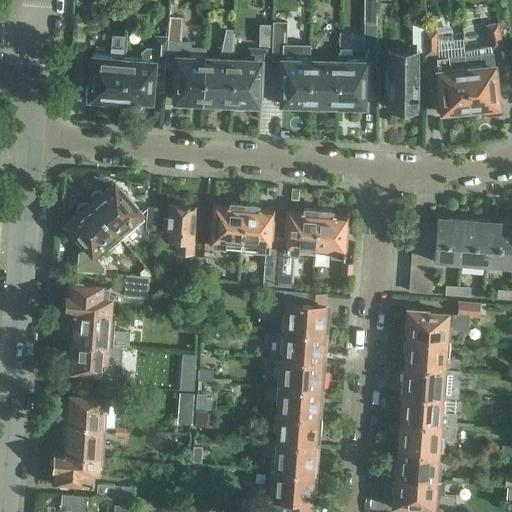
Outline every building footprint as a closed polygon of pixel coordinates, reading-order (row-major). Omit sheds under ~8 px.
[(272,24),(271,45),(285,46),(286,12),(272,11),(272,24)] [(176,56),(175,71),(174,99),(202,101),(204,57),(204,49),(190,48),(190,41),(181,41),(183,16),(169,16),(167,35),(167,41),(166,55),(176,56)] [(414,20),(414,43),(418,43),(418,52),(424,52),(425,52),(425,51),(424,20),(414,20)] [(438,20),(424,20),(425,51),(425,52),(424,52),(424,55),(437,55),(438,20)] [(463,50),(463,54),(469,111),(486,110),(486,106),(497,104),(492,51),(491,47),(501,45),(497,21),(485,23),(489,44),(463,50)] [(259,45),(271,45),(272,24),(260,23),(259,45)] [(337,60),(336,104),(364,105),(366,57),(376,58),(376,24),(364,24),(364,45),(365,45),(365,52),(337,51),(337,60)] [(204,57),(202,101),(230,102),(232,58),(233,28),(225,28),(221,57),(204,57)] [(124,54),(119,98),(125,104),(141,105),(142,99),(151,99),(151,94),(163,94),(163,90),(165,56),(166,55),(167,41),(167,35),(154,34),(153,47),(146,47),(142,51),(141,55),(124,54)] [(113,52),(99,51),(94,51),(92,79),(86,82),(85,100),(104,102),(109,97),(119,98),(124,54),(124,45),(114,44),(113,52)] [(232,58),(230,102),(258,103),(260,73),(264,74),(265,47),(248,47),(248,59),(232,58)] [(386,72),(386,83),(388,85),(388,105),(395,105),(399,110),(404,110),(410,106),(416,106),(416,51),(415,51),(413,50),(406,49),(404,51),(388,51),(388,70),(386,72)] [(463,54),(448,56),(435,57),(441,110),(453,109),(453,113),(469,111),(463,54)] [(280,102),(307,103),(308,59),(281,58),(280,102)] [(308,59),(307,103),(336,104),(337,60),(308,59)] [(91,199),(89,201),(119,235),(143,216),(132,203),(134,202),(122,187),(118,191),(112,183),(103,189),(98,189),(92,190),(90,195),(91,199)] [(82,244),(84,242),(86,244),(78,250),(77,270),(105,272),(105,266),(95,254),(119,235),(89,201),(83,200),(79,201),(77,206),(77,210),(68,218),(74,226),(70,229),(82,244)] [(224,240),(240,241),(243,203),(230,202),(229,205),(224,204),(224,206),(214,206),(211,246),(224,247),(224,240)] [(243,203),(240,241),(255,242),(255,248),(268,249),(271,209),(261,209),(261,207),(256,207),(256,204),(243,203)] [(169,205),(167,238),(177,239),(176,250),(192,251),(195,207),(169,205)] [(147,206),(146,229),(156,230),(158,207),(147,206)] [(301,246),(314,247),(317,208),(303,207),(303,210),(300,210),(299,212),(288,211),(285,250),(300,251),(301,246)] [(317,208),(314,247),(330,248),(329,254),(343,255),(345,215),(334,214),(334,212),(331,212),(331,209),(317,208)] [(424,221),(423,243),(433,244),(432,256),(432,258),(458,260),(461,217),(436,215),(435,222),(424,221)] [(461,217),(458,260),(485,262),(488,219),(461,217)] [(511,246),(511,220),(488,219),(485,262),(511,264),(511,251),(511,246)] [(414,220),(412,242),(423,243),(424,221),(414,220)] [(412,242),(411,254),(432,256),(433,244),(423,243),(412,242)] [(411,254),(410,266),(432,267),(432,258),(432,256),(411,254)] [(202,257),(190,256),(189,277),(201,279),(202,257)] [(275,284),(277,257),(265,256),(263,283),(275,284)] [(289,258),(277,257),(275,284),(287,285),(289,258)] [(342,259),(341,274),(352,275),(352,260),(342,259)] [(215,266),(202,265),(202,278),(215,278),(215,266)] [(410,266),(409,277),(431,279),(432,267),(410,266)] [(123,295),(147,297),(149,277),(125,274),(123,295)] [(409,277),(408,290),(430,292),(431,279),(409,277)] [(63,310),(71,311),(71,309),(110,312),(111,312),(113,296),(107,296),(108,284),(95,283),(95,282),(68,279),(67,290),(65,290),(64,294),(62,296),(61,303),(64,305),(63,310)] [(456,293),(456,286),(446,285),(446,293),(456,293)] [(456,286),(456,293),(469,295),(470,287),(456,286)] [(272,289),(270,313),(285,314),(284,329),(327,333),(328,313),(323,313),(325,293),(272,289)] [(509,289),(497,289),(497,298),(508,298),(509,289)] [(404,322),(403,336),(450,339),(451,327),(466,328),(468,315),(480,316),(481,302),(459,301),(458,315),(451,314),(451,313),(428,311),(428,308),(407,306),(406,321),(404,322)] [(71,309),(71,311),(69,326),(73,326),(72,339),(108,342),(110,312),(71,309)] [(263,348),(263,355),(320,360),(321,351),(325,352),(327,333),(284,329),(283,350),(263,348)] [(450,339),(403,336),(402,350),(404,353),(405,353),(404,364),(458,369),(460,369),(460,358),(444,357),(444,355),(449,355),(450,339)] [(67,352),(71,352),(69,369),(97,371),(97,382),(110,383),(110,386),(123,387),(124,371),(111,370),(112,358),(107,358),(108,342),(72,339),(72,341),(68,341),(67,352)] [(263,360),(274,361),(274,366),(282,366),(280,384),(323,388),(324,369),(319,369),(320,360),(263,355),(263,360)] [(404,364),(402,393),(456,397),(458,369),(404,364)] [(213,369),(198,368),(198,378),(213,380),(213,369)] [(66,419),(66,421),(106,424),(107,409),(108,410),(110,386),(110,383),(97,382),(96,395),(68,393),(67,408),(63,408),(62,419),(66,419)] [(280,384),(278,413),(316,416),(317,406),(322,407),(323,388),(280,384)] [(195,407),(211,408),(211,398),(206,398),(206,393),(196,393),(195,407)] [(402,393),(400,420),(455,424),(456,413),(445,412),(446,398),(440,398),(441,396),(402,393)] [(215,412),(201,411),(200,426),(213,427),(215,412)] [(278,413),(276,441),(314,443),(315,434),(320,435),(321,416),(316,416),(278,413)] [(398,448),(436,451),(443,452),(444,440),(454,440),(455,424),(400,420),(398,448)] [(61,438),(60,450),(60,451),(104,455),(106,424),(66,421),(65,438),(61,438)] [(115,435),(127,436),(127,427),(115,426),(115,435)] [(276,441),(255,439),(255,448),(275,450),(274,469),(317,472),(318,453),(313,453),(314,443),(276,441)] [(511,444),(502,444),(501,456),(511,457),(511,444)] [(393,462),(392,476),(440,479),(441,464),(435,464),(436,451),(398,448),(397,460),(396,459),(393,462)] [(60,451),(60,450),(53,450),(53,454),(50,456),(49,463),(52,466),(51,470),(53,470),(53,481),(80,484),(80,481),(93,482),(94,473),(99,474),(100,456),(103,457),(104,455),(60,451)] [(315,491),(317,472),(274,469),(273,484),(258,482),(255,507),(283,509),(282,511),(309,511),(311,490),(315,491)] [(440,479),(392,476),(391,489),(393,492),(392,505),(413,507),(413,505),(442,507),(442,511),(464,511),(465,508),(461,508),(462,495),(439,493),(440,479)] [(97,484),(96,495),(133,498),(134,486),(97,484)] [(59,493),(58,505),(82,507),(83,496),(59,493)]
